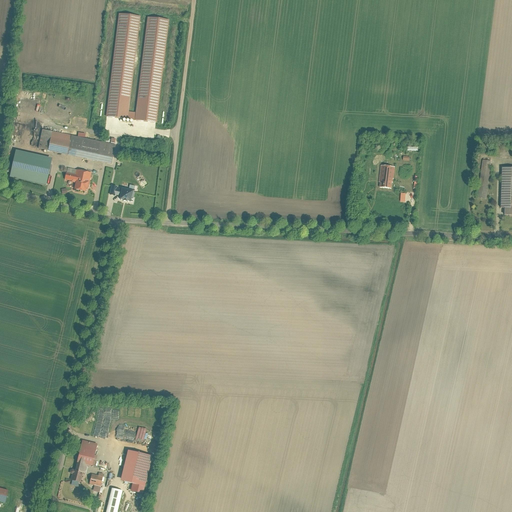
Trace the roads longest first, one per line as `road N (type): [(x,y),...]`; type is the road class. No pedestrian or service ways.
road 1 (unclassified): [(117,221),(511,240)]
road 2 (unclassified): [(117,221),(45,511)]
road 3 (track): [(167,224),(194,0)]
road 4 (unclassified): [(0,189),(117,221)]
